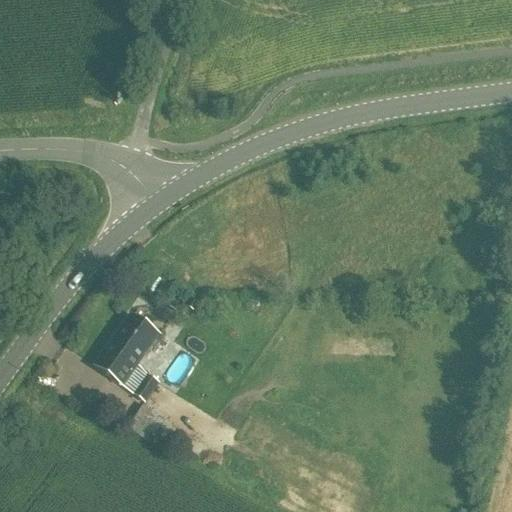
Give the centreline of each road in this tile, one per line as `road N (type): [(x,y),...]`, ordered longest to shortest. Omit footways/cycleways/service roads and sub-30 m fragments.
road 1 (tertiary): [(157,204),(241,156),(332,121),(511,93)]
road 2 (tertiary): [(157,204),(84,268),(0,383)]
road 3 (unclassified): [(123,167),(192,0)]
road 4 (tertiary): [(0,149),(88,152),(123,167)]
